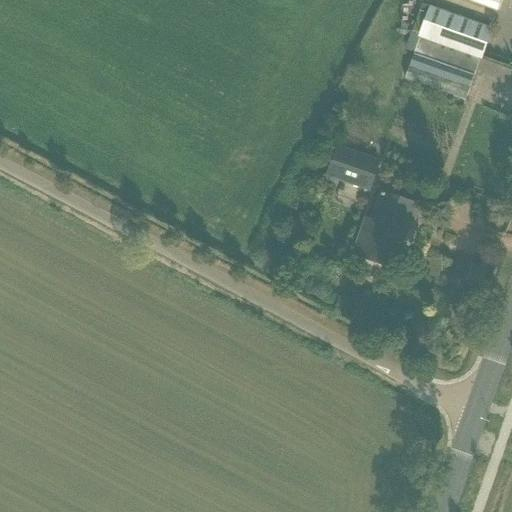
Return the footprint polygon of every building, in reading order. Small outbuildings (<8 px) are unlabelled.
[(453,0),(495,15),(500,0),(453,0)] [(429,8),(418,37),(419,38),(480,59),(491,30),(429,8)] [(465,101),(480,59),(419,38),(405,79),(465,101)] [(379,164),(336,148),(326,175),(369,191),(379,164)] [(376,222),(364,257),(392,268),(399,249),(397,248),(407,220),(413,222),(418,206),(382,193),(372,221),(376,222)]
